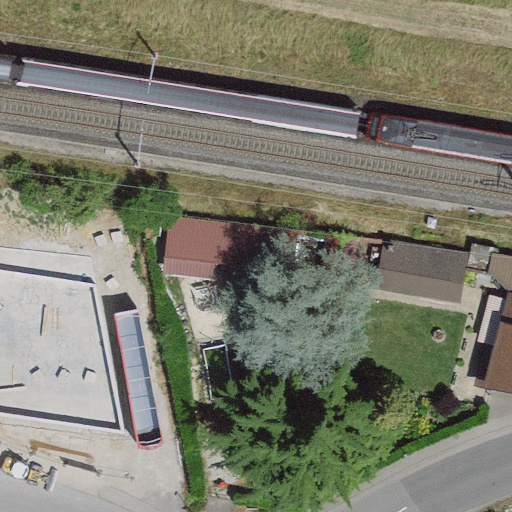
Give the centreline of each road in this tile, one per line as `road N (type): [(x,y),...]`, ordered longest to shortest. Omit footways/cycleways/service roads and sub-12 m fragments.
road 1 (track): [(335,0),(511,30)]
road 2 (unclassified): [(511,464),(400,511)]
